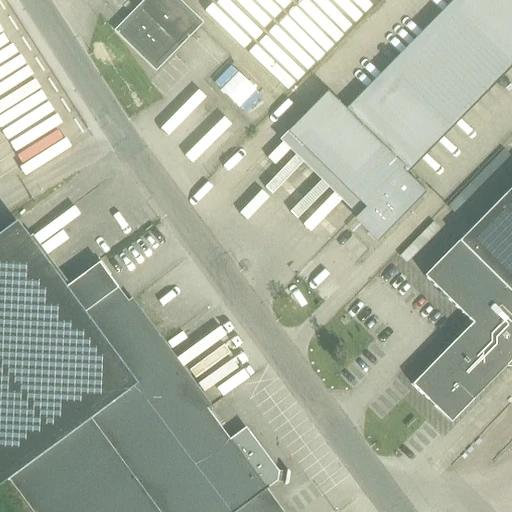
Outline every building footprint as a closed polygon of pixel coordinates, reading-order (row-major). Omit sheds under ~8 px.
[(155,65),(196,23),(172,0),(149,0),(126,24),(127,24),(120,30),(127,37),(126,37),(155,65)] [(511,57),(511,0),(460,0),(349,114),(326,91),(286,131),(363,207),(355,215),(379,239),(425,193),(402,169),(511,57)] [(511,185),(457,241),(511,295),(511,357),(509,360),(511,362),(511,185)] [(17,220),(0,232),(0,483),(7,479),(31,511),(277,511),(281,509),(262,484),(272,476),(280,477),(279,479),(281,480),(283,465),(281,465),(281,467),(274,466),(242,423),(225,435),(98,262),(66,286),(17,220)] [(434,405),(436,407),(438,409),(440,410),(443,412),(447,412),(449,413),(453,412),(456,412),(459,410),(461,409),(464,407),(472,398),(473,399),(506,365),(511,365),(511,362),(509,360),(511,357),(511,295),(457,241),(423,276),(471,323),(411,384),(433,406),(434,405)]
